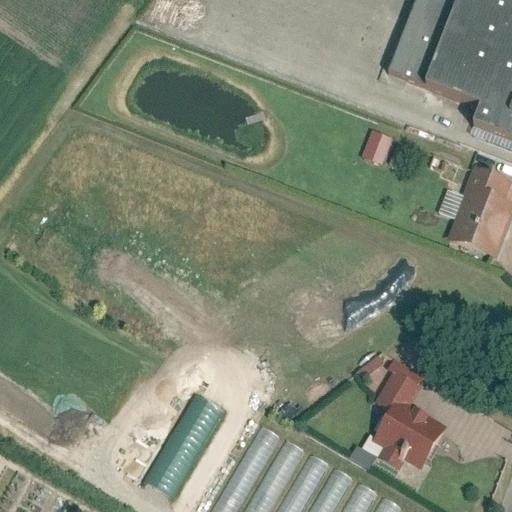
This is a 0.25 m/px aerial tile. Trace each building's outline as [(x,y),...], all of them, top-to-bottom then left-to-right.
[(511,0),(423,0),(396,66),(480,102),(473,118),(511,135),(511,0)] [(359,163),(381,171),(391,143),(370,135),(359,163)] [(467,207),(452,246),(495,263),(511,218),(491,210),(498,192),(468,181),(459,204),(467,207)] [(360,377),(367,383),(385,363),(378,357),(360,377)] [(413,393),(394,382),(374,417),(384,424),(370,448),(419,476),(442,436),(401,413),(413,393)] [(189,399),(146,491),(174,504),(216,412),(189,399)] [(233,415),(184,511),(208,511),(253,425),(233,415)] [(256,430),(217,511),(241,511),(276,439),(256,430)] [(286,445),(246,511),(271,511),(305,456),(286,445)] [(306,458),(279,511),(303,511),(326,468),(306,458)] [(334,511),(349,481),(329,471),(309,511),(334,511)] [(357,487),(343,511),(369,511),(377,498),(357,487)] [(381,501),(375,511),(400,511),(381,501)]
